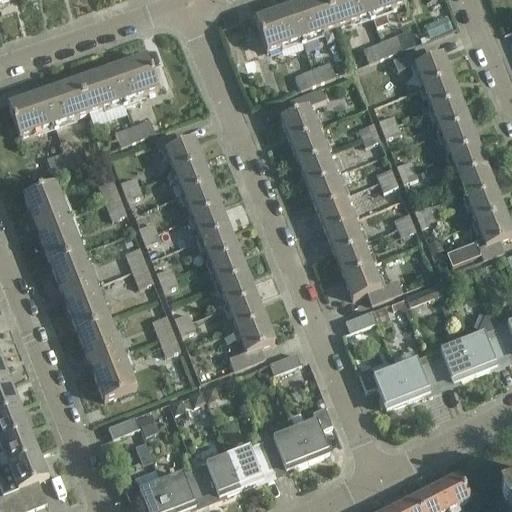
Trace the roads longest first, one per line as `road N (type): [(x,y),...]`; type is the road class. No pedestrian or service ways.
road 1 (residential): [(377,477),(187,5)]
road 2 (residential): [(99,511),(0,254)]
road 3 (residential): [(0,69),(187,5)]
road 4 (residential): [(511,410),(377,477)]
road 5 (residential): [(511,115),(466,0)]
